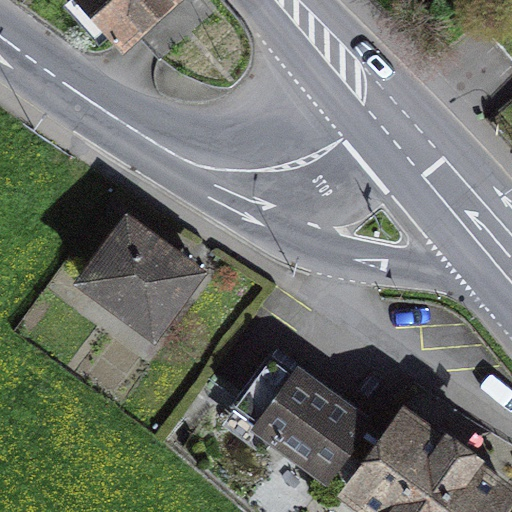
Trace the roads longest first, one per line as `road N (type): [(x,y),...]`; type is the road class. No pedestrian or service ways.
road 1 (tertiary): [(397,140),(344,177),(293,181),(232,172),(165,150),(0,45)]
road 2 (primary): [(397,140),(278,0)]
road 3 (primary): [(511,271),(397,140)]
